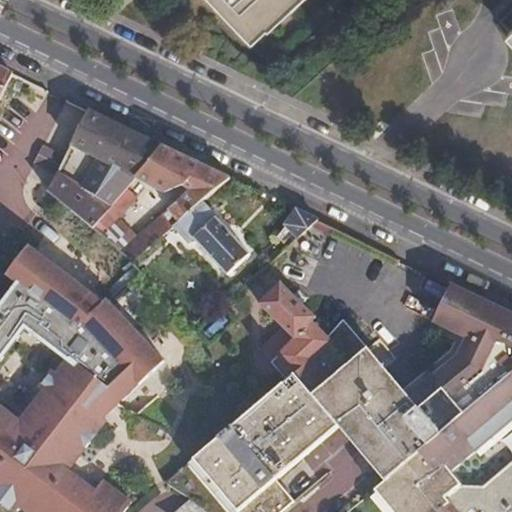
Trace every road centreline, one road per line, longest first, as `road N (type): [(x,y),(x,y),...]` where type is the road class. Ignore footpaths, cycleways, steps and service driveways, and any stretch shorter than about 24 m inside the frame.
road 1 (primary): [(0,26),(511,271)]
road 2 (primary): [(511,241),(10,0)]
